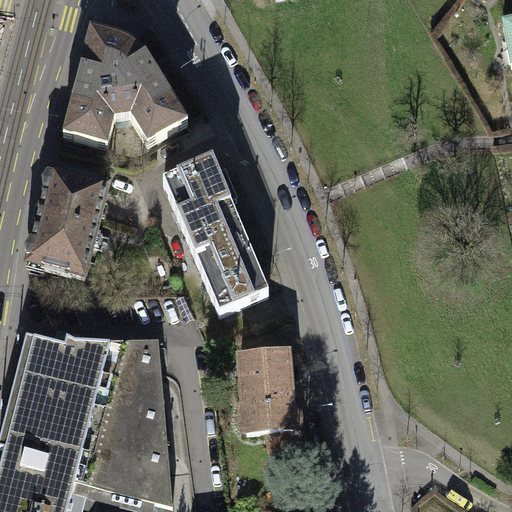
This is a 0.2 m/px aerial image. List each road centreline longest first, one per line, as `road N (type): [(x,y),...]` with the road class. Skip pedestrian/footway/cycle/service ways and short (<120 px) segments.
road 1 (residential): [(172,0),(231,89),(288,212),(332,337),(362,466)]
road 2 (secondary): [(0,156),(41,113),(74,0)]
road 3 (residential): [(362,466),(426,469),(497,511)]
